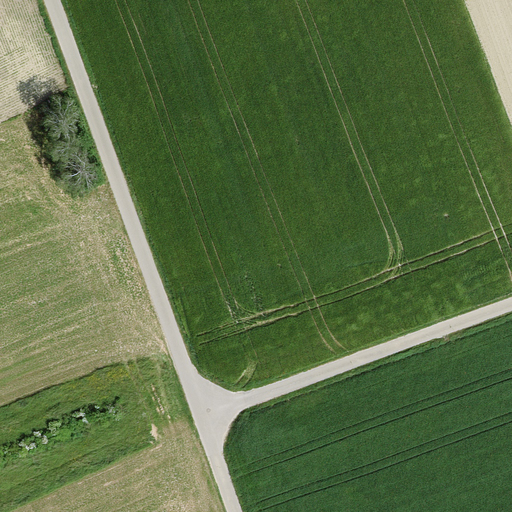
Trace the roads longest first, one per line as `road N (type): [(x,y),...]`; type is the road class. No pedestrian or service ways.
road 1 (track): [(203,418),(52,0)]
road 2 (track): [(203,418),(511,306)]
